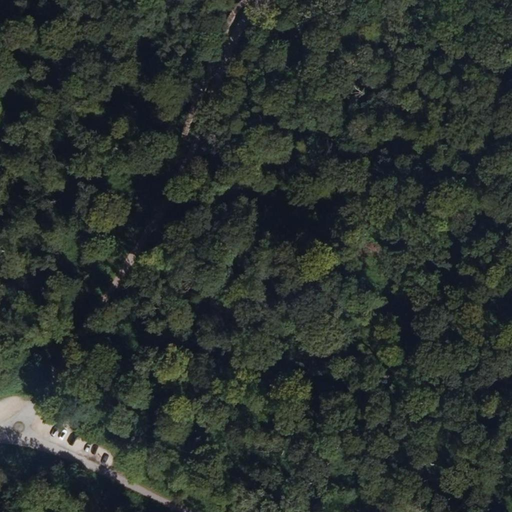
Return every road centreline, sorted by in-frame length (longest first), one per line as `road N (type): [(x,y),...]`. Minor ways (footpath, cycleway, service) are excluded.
road 1 (unknown): [(511,322),(91,429),(24,434)]
road 2 (track): [(22,422),(165,207),(241,23),(263,0)]
